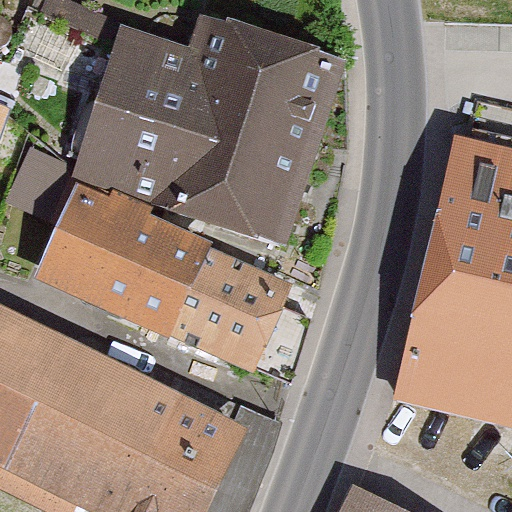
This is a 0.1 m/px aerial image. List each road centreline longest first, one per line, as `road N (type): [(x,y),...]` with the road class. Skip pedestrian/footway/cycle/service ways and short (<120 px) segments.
road 1 (tertiary): [(385,0),(399,174),(357,340),(294,511)]
road 2 (unclassified): [(0,292),(261,404)]
